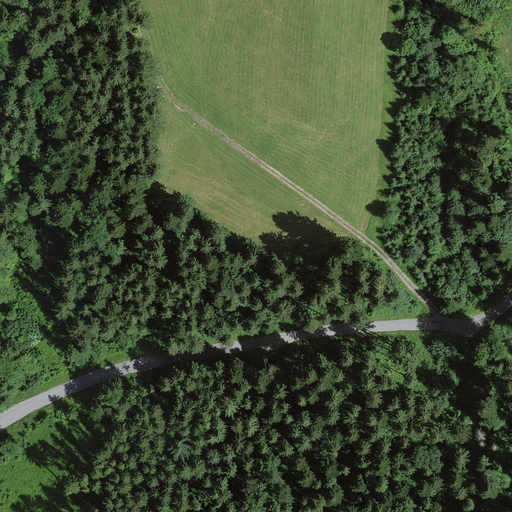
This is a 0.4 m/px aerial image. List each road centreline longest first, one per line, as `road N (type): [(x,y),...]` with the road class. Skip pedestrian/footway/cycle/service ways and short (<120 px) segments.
road 1 (unclassified): [(0,423),(58,392),(147,363),(310,334),(472,323),(511,296)]
road 2 (track): [(449,325),(375,248),(172,99),(135,0)]
